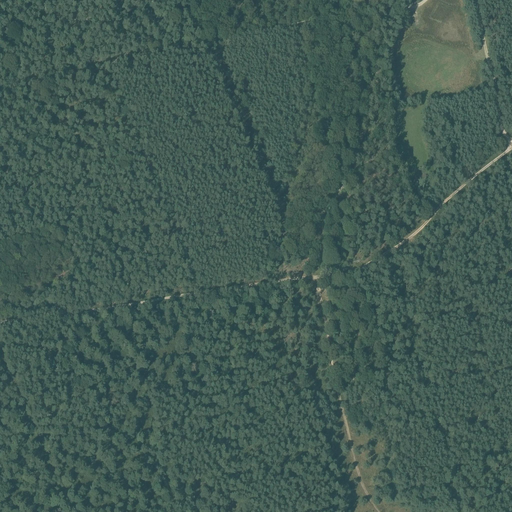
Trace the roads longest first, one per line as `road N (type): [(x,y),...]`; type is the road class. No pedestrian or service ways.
road 1 (track): [(320,276),(0,323)]
road 2 (track): [(320,276),(350,272),(397,246),(511,150)]
road 3 (track): [(511,150),(474,0)]
